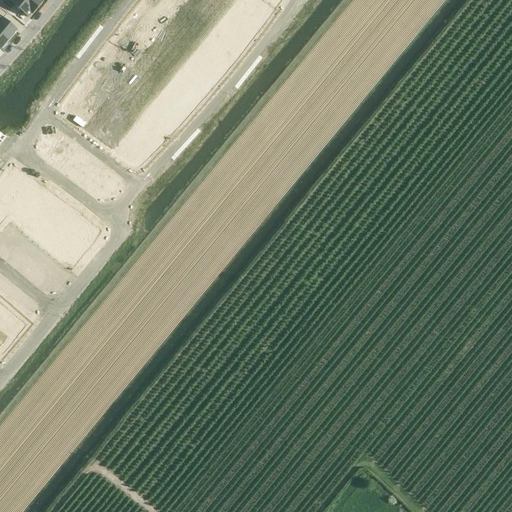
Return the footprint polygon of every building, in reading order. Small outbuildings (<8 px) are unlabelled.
[(3,0),(1,3),(11,11),(15,6),(28,17),(31,14),(32,14),(36,8),(26,0),(3,0)] [(26,0),(36,8),(41,2),(42,0),(26,0)] [(150,0),(148,2),(166,17),(177,3),(173,0),(169,0),(167,3),(164,0),(150,0)] [(183,0),(195,9),(201,2),(197,0),(183,0)] [(247,0),(244,5),(261,19),(266,14),(265,13),(269,9),(258,0),(247,0)] [(149,4),(142,12),(152,21),(148,26),(154,31),(166,17),(148,2),(148,3),(149,4)] [(233,11),(228,16),(238,24),(242,19),(253,28),(256,24),(257,24),(261,19),(244,5),(237,14),(233,11)] [(0,34),(8,40),(7,41),(8,42),(14,35),(13,34),(16,31),(2,20),(6,15),(0,9),(0,34)] [(224,22),(217,30),(223,35),(217,42),(233,55),(240,46),(236,42),(241,37),(224,22)] [(122,37),(122,38),(139,52),(146,44),(158,53),(163,46),(145,31),(140,37),(131,29),(123,38),(122,37)] [(122,38),(115,46),(116,47),(115,48),(125,55),(120,61),(138,77),(144,70),(132,60),(139,52),(122,38)] [(206,44),(199,52),(216,66),(221,61),(225,64),(233,55),(217,42),(212,49),(207,45),(206,44)] [(194,71),(187,80),(204,94),(208,89),(208,88),(211,84),(201,75),(205,70),(195,62),(190,68),(194,71)] [(99,65),(94,72),(111,86),(123,72),(117,67),(113,72),(102,63),(100,66),(99,65)] [(95,73),(87,81),(98,90),(94,95),(100,100),(111,86),(94,72),(95,73)] [(175,86),(171,91),(181,99),(185,94),(195,103),(199,99),(200,99),(204,94),(187,80),(179,89),(175,86)] [(160,95),(153,103),(159,108),(154,115),(169,128),(177,119),(172,115),(177,110),(160,95)] [(75,97),(65,110),(71,115),(74,112),(84,121),(92,111),(96,114),(101,109),(91,100),(87,106),(75,97)] [(142,117),(135,125),(152,139),(157,134),(161,137),(169,128),(154,115),(148,122),(142,117)] [(128,142),(119,153),(126,159),(128,157),(137,165),(145,155),(135,146),(139,142),(129,133),(124,139),(128,142)] [(7,312),(0,320),(0,330),(3,333),(15,318),(14,319),(7,312)] [(15,318),(3,333),(11,340),(24,325),(15,318)]
